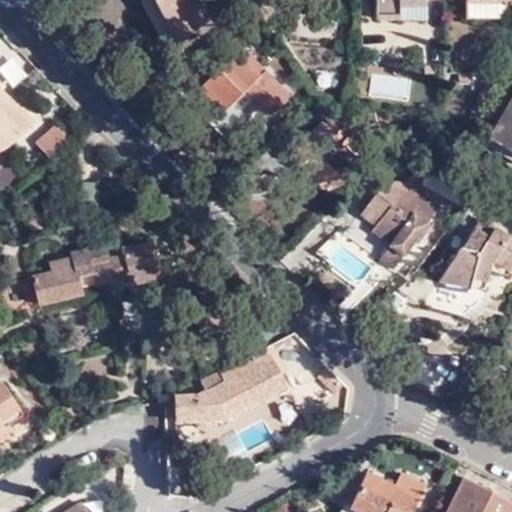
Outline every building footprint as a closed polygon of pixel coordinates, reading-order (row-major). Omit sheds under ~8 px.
[(151,0),(174,43),(197,31),(194,25),(207,18),(197,0),(151,0)] [(373,0),(374,22),(410,22),(410,9),(423,10),(423,0),(373,0)] [(467,16),(503,16),(503,1),(466,2),(467,16)] [(242,94),(251,103),(268,119),(290,98),(264,73),(260,78),(235,53),(196,91),(220,115),(237,99),(242,94)] [(370,59),(368,95),(406,96),(408,61),(370,59)] [(511,92),(489,130),(511,144),(511,92)] [(242,94),(237,99),(246,108),(251,103),(242,94)] [(0,150),(2,150),(10,144),(18,138),(11,131),(21,118),(0,95),(0,150)] [(11,131),(18,138),(28,126),(21,118),(11,131)] [(369,142),(355,128),(347,135),(342,140),(330,129),(335,123),(329,118),(324,123),(321,119),(288,152),(301,165),(305,161),(328,184),(338,175),(337,173),(369,142)] [(53,121),(34,143),(49,157),(69,135),(53,121)] [(342,140),(347,135),(335,123),(330,129),(342,140)] [(301,165),(323,188),(328,184),(305,161),(301,165)] [(379,188),(360,215),(378,227),(380,223),(397,235),(389,247),(404,257),(428,222),(379,188)] [(444,272),(472,279),(487,283),(494,262),(509,273),(511,267),(511,236),(482,218),(444,272)] [(378,227),(372,234),(389,247),(397,235),(380,223),(378,227)] [(133,273),(135,280),(165,273),(158,239),(127,246),(129,252),(116,256),(112,242),(61,255),(62,260),(54,262),(57,271),(38,275),(44,301),(85,292),(84,285),(133,273)] [(472,279),(444,272),(438,282),(469,289),(472,279)] [(240,302),(208,294),(201,323),(220,328),(222,321),(235,325),(240,302)] [(282,373),(286,372),(272,344),(263,349),(269,358),(273,356),(282,373)] [(269,358),(263,349),(249,357),(253,367),(240,374),(225,381),(221,372),(200,383),(205,393),(197,397),(175,397),(179,428),(186,437),(194,435),(198,428),(207,425),(209,420),(223,419),(227,418),(288,386),(282,373),(273,356),(269,358)] [(0,439),(9,434),(1,422),(18,410),(0,381),(0,439)] [(357,511),(405,511),(414,496),(362,471),(345,506),(357,511)] [(507,511),(511,502),(511,501),(458,475),(440,511),(507,511)]
